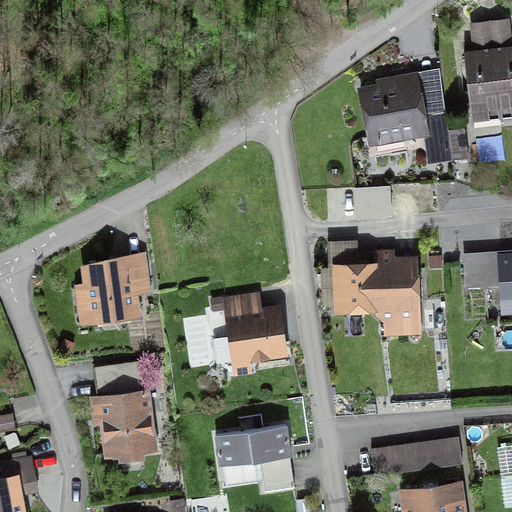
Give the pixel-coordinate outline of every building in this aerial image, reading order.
[(511,48),(501,50),(491,51),(483,52),(461,55),(468,116),(498,112),(511,110),(511,48)] [(360,85),(370,138),(427,128),(431,150),(448,147),(446,131),(435,72),(360,85)] [(468,155),(464,128),(446,131),(448,147),(449,158),(468,155)] [(497,308),(511,306),(511,256),(494,258),(497,308)] [(328,309),(378,309),(377,258),(328,259),(328,309)] [(414,258),(377,258),(378,309),(414,309),(414,258)] [(83,264),(87,320),(135,317),(132,261),(83,264)] [(229,361),(278,353),(272,317),(223,326),(229,361)] [(158,449),(151,386),(89,394),(92,423),(100,422),(104,455),(119,453),(119,459),(145,456),(144,450),(158,449)] [(14,410),(0,412),(0,432),(17,430),(14,410)] [(286,430),(216,439),(223,486),(292,477),(286,430)] [(9,448),(20,443),(15,431),(4,436),(9,448)] [(453,443),(371,453),(374,476),(455,467),(453,443)] [(0,511),(26,511),(21,485),(35,483),(31,457),(2,462),(4,475),(0,475),(0,511)] [(456,511),(456,505),(453,486),(403,493),(405,511),(456,511)] [(169,499),(171,511),(179,511),(186,511),(184,497),(169,499)]
